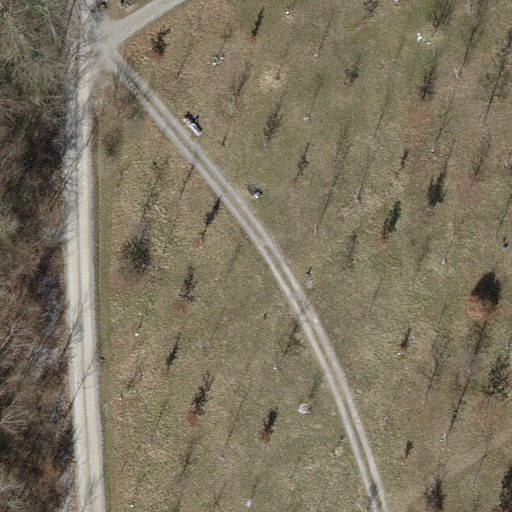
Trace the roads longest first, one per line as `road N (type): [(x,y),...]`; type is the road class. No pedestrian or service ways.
road 1 (track): [(381,511),(333,375),(274,251),(80,44),(167,0)]
road 2 (track): [(96,511),(80,44),(88,0)]
road 3 (track): [(382,511),(511,439)]
